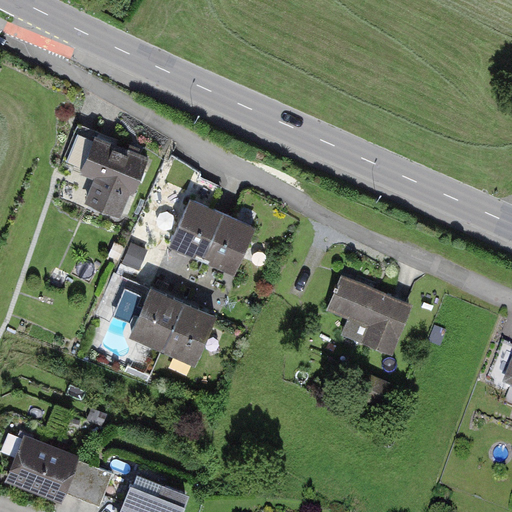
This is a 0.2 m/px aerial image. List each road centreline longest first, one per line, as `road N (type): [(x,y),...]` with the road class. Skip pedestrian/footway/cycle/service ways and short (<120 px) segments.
road 1 (residential): [(60,21),(48,46),(60,67),(378,242),(511,301)]
road 2 (primary): [(60,21),(511,224)]
